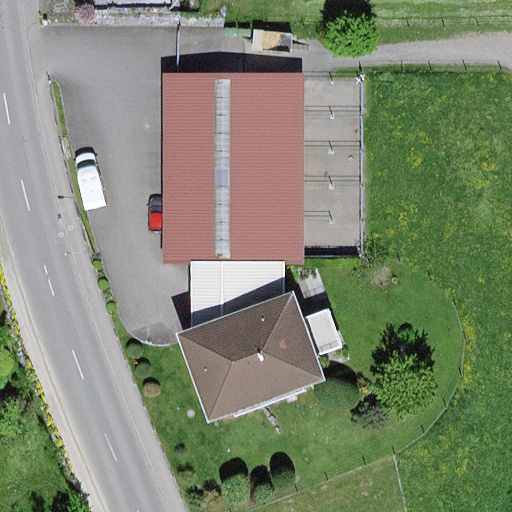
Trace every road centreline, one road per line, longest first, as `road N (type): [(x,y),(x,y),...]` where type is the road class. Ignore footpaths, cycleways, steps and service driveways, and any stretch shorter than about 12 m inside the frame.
road 1 (tertiary): [(136,511),(30,218),(0,62)]
road 2 (track): [(249,55),(511,45)]
